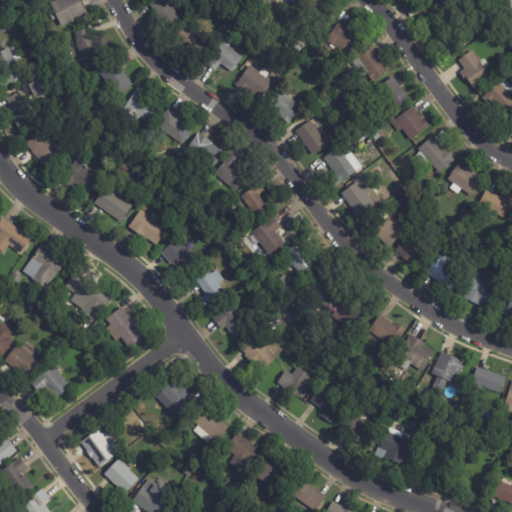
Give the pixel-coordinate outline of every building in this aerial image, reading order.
[(81,0),(87,12),(62,24),(58,17),(53,19),(50,14),(55,11),(51,2),(55,0),(81,0)] [(153,10),(149,3),(153,0),(168,0),(176,11),(161,22),(153,10)] [(427,15),(426,13),(421,17),(410,2),(412,0),(441,0),(447,7),(430,19),(427,15)] [(320,9),(325,3),(336,11),(325,27),(313,19),(320,9)] [(340,22),(346,13),(351,17),(345,25),(340,22)] [(231,19),(235,14),(239,17),(236,23),(231,19)] [(451,54),(431,30),(448,15),(468,39),(451,54)] [(101,25),(103,30),(95,33),(92,24),(100,22),(101,25)] [(354,29),(360,34),(355,42),(357,43),(349,55),(326,39),(338,22),(347,28),(346,30),(350,33),(353,29),(354,29)] [(182,39),(176,35),(185,25),(194,32),(198,28),(203,32),(204,31),(212,38),(199,54),(182,39)] [(78,48),(75,39),(77,38),(75,31),(90,27),(93,37),(98,35),(102,52),(81,58),(78,48)] [(232,42),(229,47),(243,57),(233,72),(221,63),(217,68),(205,60),(219,40),(222,42),(226,36),(233,41),(232,42)] [(297,40),(304,46),(300,52),(292,45),(297,40)] [(373,47),(389,69),(373,80),(369,75),(365,78),(352,61),(373,46),(373,47)] [(2,88),(0,83),(0,75),(6,72),(0,60),(0,51),(9,47),(10,49),(14,47),(17,53),(18,52),(29,73),(2,88)] [(468,77),(467,76),(465,77),(461,72),(465,69),(458,60),(473,50),(481,61),(487,56),(493,65),(488,69),(493,76),(476,89),(468,77)] [(116,60),(125,71),(124,72),(134,83),(119,96),(97,71),(113,57),(116,60)] [(79,64),(71,66),(69,61),(77,58),(79,64)] [(270,73),(267,77),(273,82),(259,101),(237,83),(250,65),(259,72),(263,67),(270,72),(270,73)] [(339,67),(343,72),(340,76),(335,71),(339,67)] [(394,77),(410,99),(395,110),(388,100),(383,104),(380,100),(385,96),(378,87),(393,76),(394,77)] [(489,104),(483,97),(505,78),(511,85),(511,91),(510,93),(511,95),(511,109),(506,115),(500,109),(496,112),(489,104)] [(19,84),(28,80),(31,85),(22,90),(19,84)] [(146,90),(149,92),(145,97),(158,106),(149,120),(139,112),(132,123),(119,114),(140,85),(146,90)] [(290,94),(288,96),(302,107),(289,123),(280,116),(281,115),(267,104),(281,87),(290,94)] [(367,87),(372,94),(367,97),(362,90),(367,87)] [(12,110),(6,98),(22,90),(37,122),(20,130),(13,117),(15,116),(12,110)] [(414,107),(422,118),(424,117),(430,125),(411,140),(403,129),(399,132),(391,122),(413,106),(414,107)] [(170,110),(183,118),(182,119),(194,128),(183,144),(156,125),(168,108),(170,110)] [(353,130),(348,123),(354,119),(359,125),(353,130)] [(317,129),(322,136),(326,133),(332,141),(314,155),(296,131),(310,120),(317,129)] [(55,130),(70,148),(46,168),(26,143),(49,124),(55,130)] [(201,133),(214,142),(212,143),(224,152),(213,168),(186,150),(199,132),(201,133)] [(378,138),(376,140),(372,135),(377,132),(380,136),(378,138)] [(432,136),(454,159),(440,172),(418,149),(432,136)] [(330,168),(323,158),(340,145),(358,169),(337,185),(331,177),(335,174),(330,168)] [(232,153),(239,159),(234,165),(248,177),(236,191),(214,173),(231,152),(232,153)] [(89,161),(86,165),(100,174),(88,192),(74,182),(71,187),(62,180),(80,154),(89,161)] [(461,162),(485,179),(473,196),(462,188),(458,194),(450,188),(454,183),(448,179),(460,161),(461,162)] [(121,163),(128,168),(122,176),(115,171),(121,163)] [(351,206),(341,193),(357,181),(363,188),(367,185),(371,190),(367,194),(375,204),(359,216),(351,206)] [(102,208),(95,203),(106,186),(108,187),(111,182),(131,196),(128,201),(132,204),(121,221),(102,208)] [(261,182),(266,190),(261,194),(272,209),(258,220),(241,196),(260,182),(261,182)] [(488,190),(501,197),(504,191),(511,195),(511,207),(505,220),(478,206),(487,190),(488,190)] [(433,193),(441,202),(433,210),(425,201),(433,193)] [(407,202),(419,211),(414,217),(403,208),(407,202)] [(392,215),(406,227),(390,247),(367,227),(383,209),(391,216),(392,215)] [(168,229),(157,245),(147,238),(147,239),(129,227),(140,210),(149,216),(153,210),(161,215),(157,222),(168,229)] [(181,221),(187,212),(195,217),(189,226),(181,221)] [(275,217),(282,226),(276,231),(285,243),(270,255),(252,232),(273,215),(275,217)] [(4,218),(31,237),(21,253),(9,245),(5,251),(0,247),(0,221),(2,218),(3,218),(4,218)] [(430,253),(420,267),(410,259),(409,262),(400,255),(401,254),(396,250),(406,236),(430,253)] [(186,247),(197,258),(181,273),(162,252),(177,237),(186,247)] [(309,243),(316,251),(310,255),(319,267),(304,279),(284,253),(299,241),(303,247),(309,242),(309,243)] [(44,244),(66,259),(46,288),(23,272),(42,243),(44,244)] [(453,291),(426,273),(436,258),(440,261),(445,255),(467,270),(453,291)] [(200,298),(206,294),(194,278),(208,268),(212,274),(217,270),(225,280),(219,284),(228,296),(209,310),(200,298)] [(342,284),(347,288),(335,303),(311,283),(323,268),(342,284)] [(14,271),(22,277),(16,287),(7,281),(14,271)] [(78,272),(85,277),(86,277),(112,296),(94,321),(82,312),(83,309),(71,300),(75,293),(66,286),(76,271),(78,272)] [(285,274),(295,286),(284,294),(275,282),(285,274)] [(501,288),(491,308),(481,303),(480,305),(464,298),(475,276),(479,278),(479,277),(487,281),(501,288)] [(511,288),(502,311),(511,315),(511,288)] [(9,292),(17,297),(14,303),(5,297),(9,292)] [(350,294),(371,311),(355,332),(333,314),(349,293),(350,294)] [(229,332),(226,327),(222,329),(213,318),(234,302),(251,324),(234,338),(229,332)] [(47,310),(52,303),(60,309),(55,316),(47,310)] [(31,304),(36,307),(32,312),(28,309),(31,304)] [(125,311),(128,315),(129,313),(139,325),(138,327),(145,335),(130,348),(121,337),(116,341),(106,328),(111,324),(107,319),(121,307),(125,311)] [(381,315),(396,325),(398,322),(406,329),(393,347),(369,331),(380,314),(381,315)] [(84,321),(89,324),(85,330),(80,326),(84,321)] [(0,357),(0,324),(2,322),(14,330),(9,338),(13,341),(1,358),(0,357)] [(288,339),(285,337),(290,332),(293,335),(289,340),(288,339)] [(268,335),(283,349),(263,371),(241,350),(254,336),(260,342),(267,334),(268,335)] [(412,335),(426,343),(425,345),(434,351),(423,371),(410,364),(407,370),(395,363),(411,334),(412,335)] [(90,336),(94,341),(91,344),(86,339),(90,336)] [(14,369),(4,361),(18,344),(22,347),(26,342),(38,352),(34,357),(42,363),(28,380),(14,369)] [(108,351),(112,355),(104,361),(100,357),(108,351)] [(443,352),(449,356),(450,354),(459,358),(458,359),(466,363),(456,384),(448,380),(443,393),(432,388),(438,376),(432,373),(437,362),(436,362),(437,358),(438,359),(441,352),(443,352)] [(56,369),(70,385),(57,397),(47,386),(39,393),(30,382),(51,364),(56,369)] [(290,393),(282,388),(283,387),(278,383),(286,370),(292,374),(298,366),(315,378),(300,400),(290,393)] [(478,367),(506,377),(499,398),(484,393),(486,388),(472,383),(478,367)] [(179,385),(181,384),(192,396),(190,397),(195,402),(182,415),(176,409),(172,413),(165,406),(170,401),(161,392),(174,380),(179,385)] [(333,396),(344,405),(331,423),(322,416),(325,410),(313,402),(323,389),(333,396)] [(206,406),(215,397),(219,402),(211,410),(206,406)] [(205,406),(229,427),(217,442),(212,438),(208,443),(193,431),(198,426),(192,420),(204,406),(205,406)] [(396,410),(404,414),(401,421),(393,417),(396,410)] [(349,430),(343,426),(352,413),(371,426),(362,439),(349,430)] [(377,416),(382,419),(379,424),(374,421),(377,416)] [(404,433),(402,438),(412,443),(402,465),(385,457),(383,461),(374,457),(379,447),(380,448),(387,432),(388,432),(391,427),(404,433)] [(103,434),(117,454),(99,467),(81,442),(99,429),(102,433),(103,434)] [(238,434),(263,451),(247,475),(230,463),(235,455),(227,449),(238,433),(238,434)] [(8,440),(17,451),(0,465),(0,445),(7,439),(8,440)] [(20,458),(28,468),(23,472),(34,486),(17,498),(0,473),(0,471),(20,457),(20,458)] [(283,465),(294,473),(283,487),(274,481),(270,487),(256,476),(270,457),(276,462),(277,460),(283,465)] [(125,464),(140,479),(125,494),(104,474),(119,459),(125,464)] [(214,461),(219,465),(215,471),(209,467),(214,461)] [(182,471),(186,465),(191,469),(187,474),(182,471)] [(320,491),(327,496),(316,511),(291,494),(301,478),(313,487),(313,486),(320,491)] [(148,511),(143,508),(133,501),(148,480),(156,485),(160,480),(166,484),(163,490),(172,496),(161,511),(148,511)] [(511,504),(492,497),(498,481),(511,485),(511,504)] [(171,482),(176,485),(173,490),(168,487),(171,482)] [(43,489),(50,498),(44,503),(51,511),(26,511),(20,504),(32,495),(33,496),(43,489)] [(194,509),(192,511),(170,511),(175,504),(179,506),(183,501),(195,508),(194,509)] [(334,502),(352,511),(327,511),(333,501),(334,502)]
